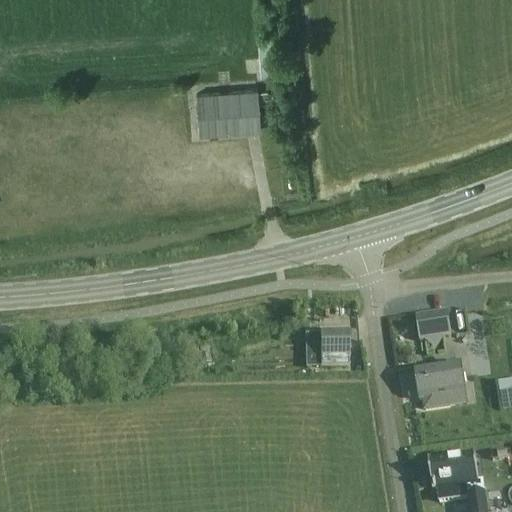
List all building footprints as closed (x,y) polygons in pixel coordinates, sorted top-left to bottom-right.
[(276,76),(275,38),(259,38),(260,76),(276,76)] [(261,133),(258,89),(196,94),(198,137),(261,133)] [(447,313),(417,318),(421,342),(451,338),(447,313)] [(349,332),(319,332),(319,359),(320,359),(320,369),(348,368),(348,359),(350,359),(349,332)] [(466,394),(462,368),(416,375),(420,401),(422,401),(424,411),(449,407),(448,397),(466,394)] [(428,461),(432,490),(437,489),(439,504),(469,499),(469,496),(483,494),(484,494),(482,482),(478,483),(474,455),(428,461)] [(469,499),(470,511),(485,511),(483,494),(469,496),(469,499)]
